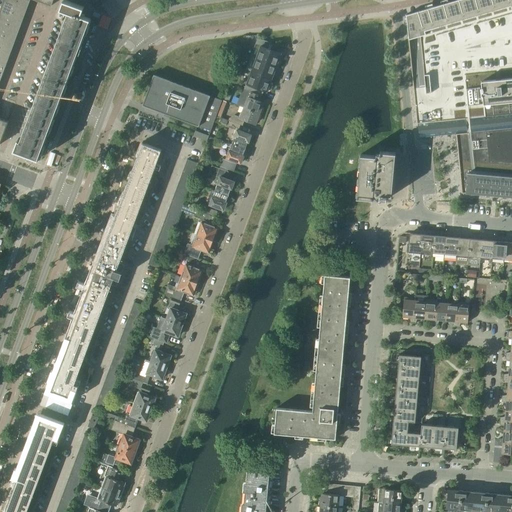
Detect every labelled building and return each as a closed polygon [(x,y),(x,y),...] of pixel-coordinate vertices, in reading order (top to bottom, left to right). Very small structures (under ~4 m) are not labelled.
[(3,0),(0,8),(0,12),(22,20),(27,9),(3,0)] [(3,0),(27,9),(30,0),(3,0)] [(84,7),(81,6),(83,1),(78,0),(69,0),(69,1),(65,0),(63,0),(60,9),(68,12),(64,23),(20,140),(19,139),(18,139),(14,150),(38,159),(38,158),(69,75),(90,20),(90,19),(81,15),(82,14),(81,14),(84,7)] [(406,14),(406,15),(406,17),(406,20),(407,23),(407,24),(407,25),(408,36),(408,37),(408,38),(408,39),(410,51),(409,52),(410,52),(410,53),(411,64),(411,67),(411,68),(411,69),(412,72),(413,83),(413,84),(413,85),(414,99),(414,100),(415,100),(415,101),(414,101),(416,115),(416,116),(416,117),(417,123),(418,123),(418,124),(418,130),(419,137),(443,135),(451,134),(456,134),(486,131),(500,130),(511,128),(511,113),(501,114),(485,116),(481,81),(482,81),(489,80),(506,78),(507,78),(511,77),(511,0),(456,0),(450,2),(449,2),(448,2),(441,4),(434,6),(434,7),(433,7),(426,9),(422,10),(420,11),(419,11),(418,11),(412,13),(406,14)] [(0,12),(0,24),(18,32),(22,20),(0,12)] [(0,24),(0,37),(14,43),(18,32),(0,24)] [(0,37),(0,50),(10,54),(14,43),(0,37)] [(257,40),(251,57),(278,67),(280,61),(279,58),(281,53),(277,52),(279,46),(263,40),(257,40)] [(0,50),(0,63),(6,65),(10,54),(0,50)] [(241,55),(239,54),(236,53),(232,63),(237,65),(241,55)] [(251,57),(246,69),(251,71),(272,79),(273,74),(276,73),(278,67),(251,57)] [(251,71),(244,89),(259,95),(261,96),(262,92),(263,90),(267,92),(267,91),(268,90),(270,89),(271,85),(270,83),(272,79),(251,71)] [(171,96),(176,83),(170,80),(154,75),(147,92),(142,105),(160,112),(163,103),(162,102),(165,94),(171,96)] [(482,81),(481,81),(485,116),(501,114),(511,113),(511,77),(507,78),(506,78),(489,80),(482,81)] [(211,131),(213,124),(216,116),(222,100),(218,99),(210,96),(195,90),(176,83),(171,96),(165,94),(162,102),(163,103),(160,112),(164,113),(170,116),(188,122),(197,126),(198,126),(210,131),(211,131)] [(259,113),(260,113),(262,107),(262,106),(263,103),(257,101),(259,95),(244,89),(242,96),(247,98),(245,102),(246,102),(244,107),(259,113)] [(217,116),(222,117),(227,103),(223,101),(217,116)] [(229,121),(240,125),(242,125),(244,119),(255,124),(257,120),(258,120),(260,114),(259,114),(259,113),(244,107),(242,114),(241,113),(239,117),(235,116),(229,119),(229,121)] [(216,116),(213,124),(217,126),(218,123),(237,130),(232,142),(229,141),(228,143),(231,144),(244,149),(247,141),(248,142),(251,135),(238,130),(240,125),(229,121),(216,116)] [(0,117),(0,144),(8,121),(2,119),(0,117)] [(456,135),(458,150),(458,151),(459,166),(460,172),(461,182),(461,183),(462,192),(462,193),(462,192),(464,193),(465,193),(466,193),(466,192),(468,193),(469,193),(472,193),(474,193),(475,193),(481,194),(485,194),(490,195),(493,195),(498,196),(502,196),(507,196),(511,197),(511,196),(511,128),(500,130),(486,131),(456,134),(456,135)] [(112,223),(101,253),(98,261),(94,272),(91,281),(83,300),(78,316),(73,329),(66,347),(60,362),(56,375),(50,391),(56,393),(69,398),(69,397),(73,399),(74,399),(77,391),(79,385),(74,384),(74,383),(72,383),(75,374),(84,350),(94,323),(101,305),(110,281),(117,283),(119,279),(123,268),(116,265),(117,261),(130,226),(139,202),(154,163),(155,163),(155,164),(156,164),(160,165),(162,160),(165,152),(161,150),(142,142),(139,151),(131,171),(119,204),(116,213),(112,223)] [(244,149),(231,144),(227,158),(227,160),(223,159),(220,166),(233,171),(236,163),(236,161),(241,163),(243,156),(242,155),(244,149)] [(360,169),(359,174),(359,175),(359,177),(359,183),(358,183),(358,188),(358,189),(358,191),(357,191),(358,191),(357,197),(357,196),(357,197),(386,200),(386,195),(391,195),(391,189),(392,189),(391,189),(391,187),(392,187),(392,186),(391,186),(392,181),(393,175),(393,173),(393,172),(393,167),(394,167),(394,166),(393,166),(394,161),(394,159),(394,158),(394,153),(395,153),(395,152),(380,151),(379,156),(361,154),(360,155),(361,155),(361,160),(360,160),(360,161),(360,163),(360,169),(359,169),(360,169)] [(187,159),(185,165),(196,169),(198,163),(187,159)] [(185,165),(183,171),(194,175),(196,169),(185,165)] [(220,176),(214,190),(228,195),(228,194),(230,188),(231,189),(234,182),(225,178),(228,171),(212,165),(209,172),(220,176)] [(183,171),(180,177),(192,181),(194,175),(183,171)] [(180,177),(178,183),(190,187),(192,181),(180,177)] [(178,183),(176,189),(187,193),(190,187),(178,183)] [(176,189),(174,194),(185,199),(187,193),(176,189)] [(228,195),(214,190),(211,189),(206,203),(211,205),(224,210),(226,202),(225,202),(227,195),(228,196),(228,195)] [(174,194),(172,200),(183,205),(185,199),(174,194)] [(172,200),(170,206),(181,210),(183,205),(172,200)] [(203,212),(183,205),(181,210),(180,211),(195,217),(208,221),(210,215),(203,212)] [(170,206),(167,212),(179,216),(180,211),(181,210),(170,206)] [(203,212),(210,215),(216,217),(218,211),(205,206),(203,212)] [(167,212),(165,218),(177,222),(179,216),(167,212)] [(165,218),(163,224),(174,228),(177,222),(165,218)] [(198,234),(214,240),(217,233),(215,233),(217,228),(202,223),(198,234)] [(163,224),(161,229),(172,234),(174,228),(163,224)] [(161,229),(159,235),(170,239),(172,234),(161,229)] [(409,253),(420,254),(422,234),(410,233),(408,250),(409,251),(409,253)] [(169,242),(168,245),(167,247),(180,252),(198,259),(201,249),(208,252),(210,247),(211,248),(214,240),(198,234),(193,247),(188,245),(187,249),(169,242)] [(420,254),(432,255),(434,235),(422,234),(420,254)] [(159,235),(156,241),(168,245),(169,242),(170,239),(159,235)] [(432,255),(444,256),(446,237),(434,235),(432,255)] [(444,256),(456,257),(458,238),(446,237),(444,256)] [(455,264),(467,265),(470,239),(458,238),(456,257),(455,264)] [(470,239),(467,265),(479,266),(480,259),(482,240),(470,239)] [(480,259),(492,261),(493,241),(482,240),(480,259)] [(156,241),(154,247),(166,251),(167,247),(168,245),(156,241)] [(492,261),(504,262),(505,242),(493,241),(492,261)] [(154,247),(152,253),(163,257),(166,251),(154,247)] [(152,253),(150,259),(161,263),(163,257),(152,253)] [(161,263),(150,259),(148,264),(159,269),(161,263)] [(186,265),(182,277),(199,283),(201,276),(200,275),(201,271),(194,268),(196,263),(191,261),(189,266),(186,265)] [(323,291),(321,315),(346,317),(347,305),(348,293),(349,277),(324,274),(323,291)] [(167,285),(164,294),(181,300),(184,291),(193,294),(195,290),(196,290),(199,283),(182,277),(178,288),(167,285)] [(171,309),(167,319),(182,324),(183,320),(185,320),(186,316),(185,315),(186,314),(177,310),(181,300),(164,294),(169,296),(172,298),(168,308),(171,309)] [(415,298),(413,322),(416,323),(416,322),(417,318),(424,319),(426,301),(426,299),(426,296),(415,295),(415,298)] [(410,322),(413,322),(415,298),(404,297),(402,317),(410,317),(410,322)] [(431,324),(434,324),(436,302),(437,300),(426,299),(426,301),(424,319),(431,319),(432,323),(431,323),(431,324)] [(134,302),(132,308),(143,312),(145,306),(134,302)] [(438,320),(446,321),(447,303),(436,302),(434,324),(437,325),(438,324),(437,324),(438,320)] [(453,326),(456,326),(458,302),(458,304),(447,303),(446,321),(453,321),(453,325),(453,326)] [(458,302),(456,326),(459,326),(460,322),(467,323),(469,303),(458,302)] [(132,308),(129,314),(141,318),(143,312),(132,308)] [(129,314),(127,320),(139,324),(141,318),(129,314)] [(318,339),(317,355),(342,357),(346,317),(321,315),(318,339)] [(152,338),(164,342),(165,343),(169,333),(178,336),(178,335),(180,334),(181,331),(180,329),(182,324),(167,319),(161,317),(160,317),(158,320),(159,322),(160,323),(159,325),(159,327),(158,328),(157,329),(155,330),(154,330),(152,330),(149,337),(152,338)] [(127,320),(125,326),(136,330),(139,324),(127,320)] [(125,326),(123,331),(134,336),(136,330),(125,326)] [(123,331),(121,337),(132,342),(134,336),(123,331)] [(121,337),(119,343),(130,347),(132,342),(121,337)] [(155,350),(151,361),(166,366),(168,362),(170,362),(171,358),(170,357),(170,355),(160,351),(164,342),(152,338),(151,343),(157,345),(155,350)] [(119,343),(116,349),(128,353),(130,347),(119,343)] [(116,349),(114,355),(126,359),(128,353),(116,349)] [(399,354),(398,365),(420,367),(421,356),(415,356),(410,355),(404,355),(399,354)] [(114,355),(112,361),(123,365),(126,359),(114,355)] [(316,370),(313,395),(339,398),(342,357),(317,355),(316,370)] [(112,361),(110,366),(121,371),(123,365),(112,361)] [(166,366),(151,361),(147,373),(162,379),(163,377),(164,377),(165,374),(164,372),(166,366)] [(398,365),(397,376),(419,378),(419,376),(420,367),(398,365)] [(110,366),(108,372),(119,377),(121,371),(110,366)] [(108,372),(106,378),(117,382),(119,377),(108,372)] [(132,378),(147,384),(150,377),(134,372),(132,378)] [(396,377),(396,381),(397,381),(396,387),(418,389),(419,380),(419,378),(397,376),(397,377),(396,377)] [(508,381),(507,388),(511,388),(511,377),(504,377),(503,380),(504,380),(508,381)] [(106,378),(103,384),(115,388),(117,382),(106,378)] [(141,389),(136,404),(151,409),(152,404),(154,404),(156,400),(155,399),(155,398),(147,395),(150,385),(147,384),(132,378),(130,385),(141,389)] [(103,384),(101,390),(113,394),(115,388),(103,384)] [(396,387),(395,398),(417,400),(417,397),(418,389),(396,387)] [(502,396),(502,399),(511,399),(511,388),(507,388),(507,395),(503,396),(502,396)] [(101,390),(99,396),(110,400),(113,394),(101,390)] [(312,411),(310,436),(335,438),(339,398),(313,395),(312,406),(313,407),(312,411)] [(99,396),(97,401),(108,406),(110,400),(99,396)] [(395,398),(394,408),(416,410),(417,402),(417,400),(395,398)] [(506,403),(505,411),(511,411),(511,399),(502,399),(502,402),(502,401),(506,403)] [(108,406),(97,401),(95,407),(106,412),(108,406)] [(119,417),(118,421),(134,427),(138,418),(146,421),(147,420),(149,419),(150,416),(149,414),(151,409),(136,404),(132,415),(127,413),(125,419),(119,417)] [(296,435),(310,436),(312,411),(290,409),(276,408),(276,418),(274,433),(296,435)] [(393,418),(393,419),(408,420),(408,421),(411,421),(415,422),(415,421),(416,410),(394,408),(393,418)] [(500,417),(500,420),(511,421),(511,411),(505,411),(505,417),(501,418),(501,417),(500,417)] [(115,420),(117,421),(118,421),(119,417),(106,412),(104,416),(115,421),(115,420)] [(94,429),(99,417),(92,415),(88,426),(94,429)] [(23,511),(51,437),(53,438),(54,438),(58,440),(60,434),(63,426),(59,425),(59,424),(56,423),(40,417),(4,511),(23,511)] [(393,419),(392,431),(407,432),(408,429),(408,421),(408,420),(393,419)] [(125,435),(120,446),(135,451),(137,451),(139,445),(137,445),(139,440),(131,437),(134,427),(118,421),(117,421),(115,420),(115,421),(113,428),(118,430),(117,432),(125,435)] [(504,424),(503,432),(511,432),(511,421),(500,420),(500,423),(504,424)] [(421,433),(420,446),(430,447),(432,447),(434,425),(432,425),(421,424),(421,428),(420,433),(421,433)] [(434,425),(432,447),(444,448),(446,426),(436,425),(434,425)] [(446,426),(444,448),(450,449),(453,450),(454,450),(454,449),(456,449),(457,444),(457,438),(458,433),(458,427),(446,426)] [(391,439),(390,442),(391,442),(391,443),(406,445),(407,432),(392,431),(391,439)] [(407,432),(406,445),(420,446),(421,433),(420,433),(415,433),(412,432),(407,432)] [(498,439),(498,442),(511,443),(511,432),(503,432),(503,439),(499,439),(498,439)] [(85,434),(82,440),(94,444),(96,438),(85,434)] [(82,440),(80,446),(92,450),(94,444),(82,440)] [(511,443),(498,442),(498,445),(502,446),(501,453),(511,454),(511,443)] [(80,446),(78,452),(89,456),(92,450),(80,446)] [(135,451),(120,446),(116,456),(109,453),(108,455),(104,453),(100,463),(112,467),(114,464),(120,466),(122,461),(121,461),(122,460),(131,463),(133,458),(134,458),(136,453),(135,452),(135,451)] [(78,452),(76,458),(87,462),(89,456),(78,452)] [(76,458),(74,463),(85,468),(87,462),(76,458)] [(74,463),(71,469),(83,474),(85,468),(74,463)] [(108,466),(105,476),(103,482),(100,481),(98,486),(103,488),(120,494),(121,489),(123,489),(125,484),(123,483),(124,482),(119,481),(123,471),(108,466)] [(71,469),(69,475),(81,479),(83,474),(71,469)] [(263,511),(265,491),(267,472),(247,470),(247,471),(242,511),(263,511)] [(69,475),(67,481),(78,485),(81,479),(69,475)] [(67,481),(65,487),(76,491),(78,485),(67,481)] [(65,487),(63,493),(74,497),(76,491),(65,487)] [(120,494),(103,488),(99,499),(88,495),(84,505),(88,507),(90,507),(92,508),(103,511),(107,511),(111,504),(115,506),(116,504),(117,505),(119,499),(118,499),(120,494)] [(378,502),(384,502),(401,504),(401,497),(402,497),(403,492),(402,492),(402,490),(379,488),(378,502)] [(453,511),(454,509),(459,509),(461,491),(447,490),(447,494),(443,493),(441,511),(450,511),(453,511)] [(459,509),(472,510),(474,492),(461,491),(459,509)] [(472,510),(485,511),(487,493),(474,492),(472,510)] [(63,493),(61,498),(72,503),(74,497),(63,493)] [(320,500),(320,505),(338,507),(339,496),(339,495),(337,495),(332,494),(327,494),(321,493),(321,495),(320,495),(320,500)] [(485,511),(491,511),(498,511),(500,494),(487,493),(485,511)] [(498,511),(511,511),(511,509),(511,495),(500,494),(498,511)] [(61,498),(58,504),(70,509),(72,503),(61,498)] [(384,502),(382,511),(399,511),(400,510),(401,510),(401,505),(400,505),(401,504),(384,502)]
